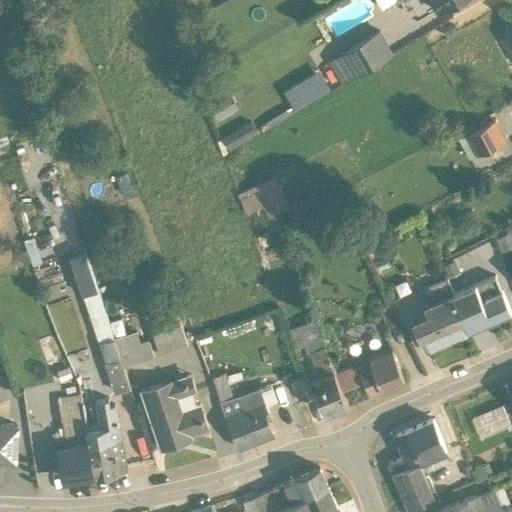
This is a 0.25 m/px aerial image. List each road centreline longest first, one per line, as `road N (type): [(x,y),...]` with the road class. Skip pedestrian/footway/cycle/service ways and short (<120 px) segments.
road 1 (residential): [(349,437),(113,500),(0,502)]
road 2 (residential): [(511,352),(388,403),(349,437)]
